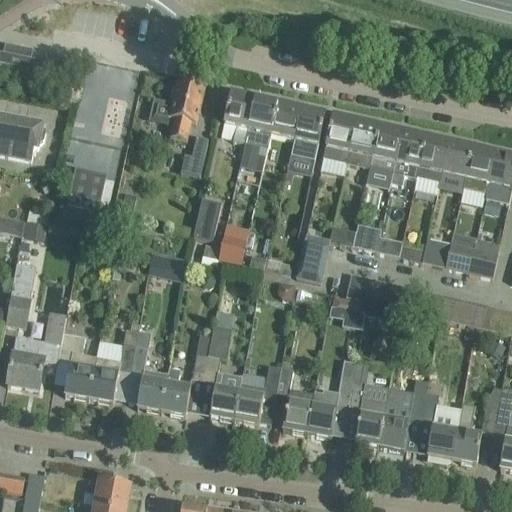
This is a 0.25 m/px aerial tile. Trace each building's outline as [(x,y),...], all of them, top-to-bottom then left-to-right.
[(0,55),(0,65),(32,72),(34,63),(30,62),(32,53),(6,47),(4,56),(0,55)] [(177,87),(172,110),(156,106),(152,122),(173,127),(170,141),(186,145),(190,127),(195,128),(203,93),(177,87)] [(244,148),(255,102),(231,97),(224,127),(236,129),(233,145),(244,148)] [(271,137),(278,107),(255,102),(244,148),(267,153),(271,137)] [(114,141),(117,130),(121,111),(92,104),(85,134),(114,141)] [(294,143),(301,113),(278,107),(271,137),(294,143)] [(301,113),(294,143),(291,159),(314,165),(325,118),(301,113)] [(38,152),(39,147),(44,143),(45,134),(42,132),(43,126),(0,117),(0,158),(31,164),(34,151),(38,152)] [(323,163),(346,168),(356,125),(332,120),(323,163)] [(346,168),(369,174),(372,160),(379,130),(356,125),(346,168)] [(402,136),(379,130),(372,160),(369,174),(393,179),(402,136)] [(402,136),(393,179),(391,187),(402,189),(404,179),(416,182),(426,141),(402,136)] [(102,161),(106,144),(90,140),(86,157),(102,161)] [(180,178),(199,183),(208,143),(196,140),(191,160),(185,159),(180,178)] [(426,141),(416,182),(414,194),(437,199),(440,187),(449,146),(426,141)] [(463,193),(472,151),(449,146),(440,187),(463,193)] [(472,151),(463,193),(486,198),(489,187),(488,187),(495,156),(472,151)] [(511,192),(511,160),(495,156),(488,187),(489,187),(486,198),(485,202),(508,208),(511,192)] [(96,216),(105,180),(76,173),(67,209),(96,216)] [(125,196),(122,210),(134,213),(137,199),(125,196)] [(192,242),(212,246),(221,207),(201,203),(192,242)] [(0,237),(22,241),(22,239),(24,226),(25,224),(0,219),(0,237)] [(24,226),(22,239),(26,239),(25,243),(43,246),(46,230),(24,226)] [(375,257),(379,241),(381,234),(357,228),(356,236),(352,251),(375,257)] [(329,246),(352,251),(356,236),(333,230),(329,246)] [(398,262),(402,246),(379,241),(375,257),(398,262)] [(221,252),(218,264),(241,269),(246,248),(223,242),(221,252)] [(403,243),(402,246),(398,262),(421,267),(425,249),(403,243)] [(427,244),(425,249),(421,267),(445,273),(450,249),(427,244)] [(205,248),(202,260),(218,264),(221,252),(205,248)] [(300,265),(324,271),(327,254),(303,249),(300,265)] [(473,254),(450,249),(445,273),(468,278),(473,254)] [(496,260),(473,254),(468,278),(491,284),(496,260)] [(249,270),(262,274),(264,268),(267,269),(268,263),(252,259),(249,270)] [(264,268),(262,274),(290,280),(292,269),(268,263),(267,269),(264,268)] [(324,271),(300,265),(296,282),(320,287),(324,271)] [(6,326),(6,329),(26,332),(36,272),(16,268),(11,296),(8,313),(6,326)] [(209,292),(214,289),(215,284),(212,279),(207,278),(202,281),(200,286),(203,291),(209,292)] [(346,300),(357,303),(362,281),(350,278),(346,300)] [(362,281),(357,303),(369,305),(374,284),(362,281)] [(385,286),(374,284),(369,305),(380,308),(385,286)] [(397,289),(385,286),(380,308),(392,311),(397,289)] [(291,305),(294,289),(279,287),(277,296),(283,304),(291,305)] [(392,311),(403,313),(408,292),(397,289),(392,311)] [(403,313),(415,316),(420,294),(408,292),(403,313)] [(420,294),(415,316),(426,318),(431,297),(420,294)] [(443,300),(431,297),(426,318),(438,321),(443,300)] [(333,300),(331,315),(347,318),(350,304),(333,300)] [(443,300),(438,321),(449,324),(454,302),(443,300)] [(449,324),(461,326),(466,305),(454,302),(449,324)] [(461,326),(472,329),(477,308),(466,305),(461,326)] [(477,308),(472,329),(484,332),(489,310),(477,308)] [(484,332),(495,334),(500,313),(489,310),(484,332)] [(0,325),(6,327),(8,313),(0,311),(0,325)] [(495,334),(507,337),(511,315),(500,313),(495,334)] [(211,342),(204,386),(216,388),(215,392),(213,402),(210,421),(234,426),(241,389),(242,381),(217,377),(220,363),(226,364),(231,334),(213,331),(211,342)] [(120,366),(96,361),(88,404),(113,408),(119,375),(130,377),(138,335),(126,333),(120,366)] [(161,417),(167,379),(144,374),(151,338),(138,335),(130,377),(143,380),(137,412),(161,417)] [(88,404),(96,361),(82,359),(85,342),(63,338),(61,349),(58,365),(70,367),(64,399),(88,404)] [(204,386),(211,342),(199,340),(191,384),(204,386)] [(12,361),(7,390),(39,395),(42,376),(44,366),(57,369),(58,365),(61,349),(15,341),(12,361)] [(306,439),(314,398),(290,394),(293,375),(289,374),(291,365),(283,364),(281,373),(277,399),(288,401),(282,435),(306,439)] [(314,398),(306,439),(331,443),(331,439),(334,424),(336,414),(337,411),(348,413),(355,378),(357,367),(344,365),(341,382),(338,397),(323,394),(322,397),(314,396),(314,398)] [(276,399),(277,399),(281,373),(268,370),(264,393),(241,389),(234,426),(258,430),(259,426),(270,428),(276,399)] [(167,379),(161,417),(185,421),(190,393),(177,390),(180,374),(169,372),(168,379),(167,379)] [(367,381),(355,378),(348,413),(360,415),(354,447),(379,452),(388,402),(389,394),(365,389),(367,381)] [(422,426),(426,399),(429,386),(416,384),(409,423),(422,426)] [(440,388),(429,386),(426,399),(437,401),(440,388)] [(437,401),(426,399),(422,426),(433,428),(437,401)] [(397,403),(388,402),(379,452),(403,456),(408,428),(393,425),(397,403)] [(500,404),(498,412),(493,438),(505,440),(499,473),(511,475),(511,430),(507,430),(511,406),(500,404)] [(427,461),(451,465),(461,408),(456,436),(432,432),(427,461)] [(461,408),(451,465),(476,469),(481,441),(469,439),(474,410),(461,408)] [(481,436),(493,438),(498,412),(486,409),(481,436)] [(44,480),(30,477),(27,489),(42,492),(44,480)] [(0,494),(22,498),(24,482),(0,478),(0,494)] [(93,511),(126,511),(131,490),(98,484),(93,511)] [(27,489),(25,500),(40,503),(42,492),(27,489)] [(25,500),(23,511),(27,511),(37,511),(40,503),(25,500)]
